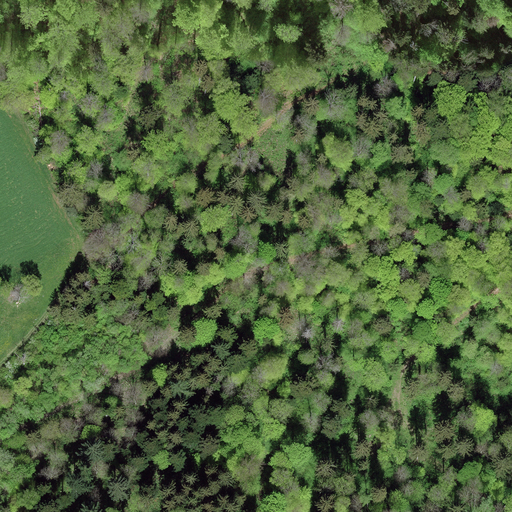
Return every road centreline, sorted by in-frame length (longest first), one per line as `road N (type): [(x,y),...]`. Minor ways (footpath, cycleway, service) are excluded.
road 1 (track): [(0,441),(150,359),(228,284),(362,240),(411,238)]
road 2 (track): [(495,511),(424,452),(401,402),(403,367),(511,277)]
road 3 (track): [(176,0),(136,89),(123,150),(76,277)]
